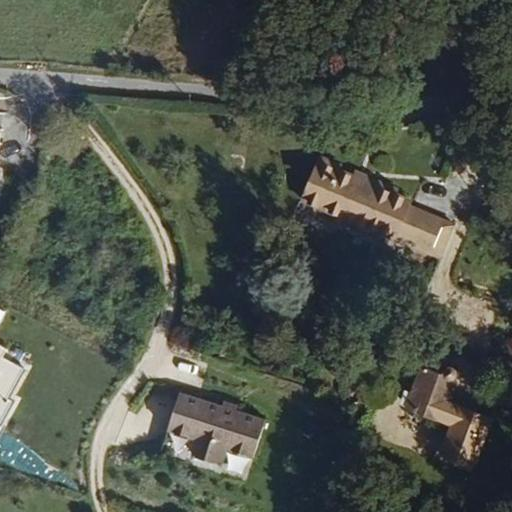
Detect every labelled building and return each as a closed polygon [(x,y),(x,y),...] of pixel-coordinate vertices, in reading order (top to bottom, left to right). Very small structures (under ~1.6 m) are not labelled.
[(0,167),(10,168),(13,128),(0,127),(0,167)] [(414,250),(428,217),(411,210),(413,205),(396,198),(398,193),(368,180),(365,186),(354,181),(340,175),(342,170),(322,162),(305,203),(343,219),(340,225),(394,247),(396,242),(414,250)] [(368,180),(356,176),(354,181),(365,186),(368,180)] [(432,258),(446,225),(428,217),(414,250),(432,258)] [(442,262),(456,230),(446,225),(432,258),(442,262)] [(0,342),(0,426),(31,370),(6,356),(11,348),(0,342)] [(451,406),(457,386),(463,383),(462,376),(458,372),(454,371),(451,371),(447,375),(447,382),(424,373),(410,411),(454,429),(443,460),(474,471),(492,423),(451,406)] [(255,462),(267,425),(239,416),(240,411),(226,406),(225,411),(182,397),(170,433),(197,442),(193,455),(199,461),(212,467),(224,465),(228,453),(255,462)]
